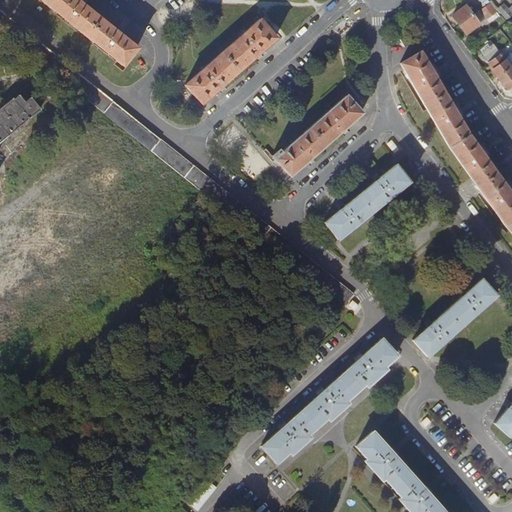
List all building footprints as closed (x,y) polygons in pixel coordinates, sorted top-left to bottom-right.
[(40,0),(122,66),(136,48),(120,35),(123,31),(121,30),(118,27),(115,31),(83,5),(86,2),(84,0),(79,0),(78,1),(76,0),(40,0)] [(499,10),(491,2),(484,7),(480,10),(487,19),(499,10)] [(477,12),(471,3),(453,17),(459,25),(472,16),(477,12)] [(511,6),(509,9),(505,5),(499,10),(504,16),(509,21),(511,18),(511,6)] [(480,10),(477,12),(472,16),(479,24),(487,19),(480,10)] [(504,16),(499,10),(487,19),(492,25),(504,16)] [(19,26),(0,12),(0,29),(10,38),(19,26)] [(479,24),(472,16),(459,25),(466,35),(479,25),(479,24)] [(263,51),(279,37),(262,17),(184,83),(203,105),(222,87),(263,51)] [(346,41),(355,33),(351,29),(342,37),(346,41)] [(407,34),(400,38),(405,47),(413,42),(407,34)] [(63,62),(30,36),(21,46),(54,73),(63,62)] [(420,53),(401,65),(449,150),(509,232),(511,235),(511,196),(511,195),(511,194),(511,187),(510,184),(505,187),(483,155),(487,152),(485,149),(481,144),(477,147),(466,132),(456,115),(461,112),(458,107),(456,104),(452,107),(434,76),(438,74),(436,69),(433,65),(429,68),(420,53)] [(511,68),(501,54),(488,63),(494,70),(492,71),(497,78),(511,68)] [(511,86),(511,69),(511,68),(497,78),(502,85),(504,84),(508,90),(511,86)] [(66,83),(343,304),(353,292),(106,96),(74,73),(66,83)] [(0,142),(41,109),(30,97),(24,102),(18,95),(13,100),(10,97),(0,105),(0,142)] [(350,99),(277,164),(292,181),(310,165),(349,131),(365,116),(350,99)] [(394,155),(398,151),(391,142),(387,145),(394,155)] [(335,241),(410,183),(394,165),(384,173),(340,208),(321,223),(335,241)] [(429,326),(412,341),(427,358),(495,296),(481,280),(468,291),(429,326)] [(353,292),(343,304),(345,306),(355,294),(353,292)] [(381,340),(363,357),(362,356),(356,361),(357,362),(324,391),(323,390),(318,395),(319,396),(286,425),(285,424),(279,429),(280,430),(261,448),(276,465),(289,453),(291,456),(310,439),(308,437),(327,419),(329,422),(348,405),(346,402),(365,385),(367,388),(386,371),(384,368),(396,358),(381,340)] [(511,403),(510,405),(494,423),(511,438),(511,436),(511,403)] [(442,511),(428,496),(430,495),(426,490),(424,491),(394,458),(396,457),(391,451),(390,452),(372,433),(356,448),(367,461),(365,463),(382,482),(384,480),(401,499),(399,501),(408,511),(442,511)]
